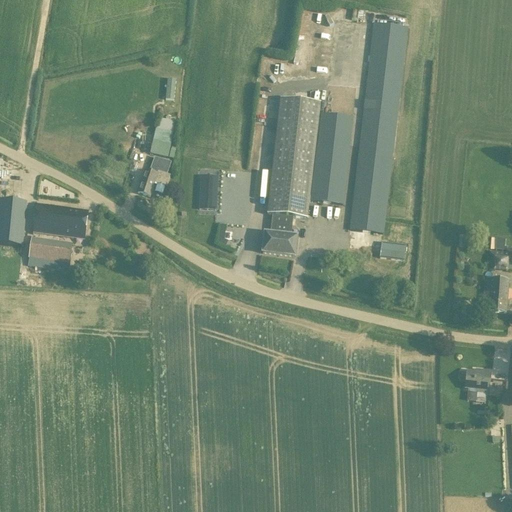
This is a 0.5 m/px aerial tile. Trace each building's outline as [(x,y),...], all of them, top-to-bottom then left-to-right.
[(350,20),(351,11),(336,11),(335,20),(350,20)] [(407,28),(372,24),(348,232),(383,236),(392,156),(407,28)] [(299,64),(302,51),(308,53),(311,40),(299,36),(292,62),(299,64)] [(294,259),(296,239),(290,238),(292,219),(307,221),(320,105),(279,100),(266,216),(272,217),(270,236),(264,235),(262,255),(294,259)] [(343,206),(353,119),(320,114),(310,203),(343,206)] [(150,155),(168,159),(172,140),(154,136),(150,155)] [(167,177),(171,165),(155,159),(150,173),(145,171),(137,194),(150,199),(155,184),(166,188),(170,178),(167,177)] [(186,178),(186,192),(209,193),(211,178),(186,178)] [(0,201),(0,245),(22,248),(27,204),(0,201)] [(87,213),(37,206),(34,234),(84,241),(87,213)] [(224,245),(226,226),(218,224),(215,244),(224,245)] [(29,260),(28,268),(47,271),(69,274),(73,245),(31,239),(28,260),(29,260)] [(507,248),(504,248),(505,240),(497,239),(496,251),(507,252),(507,248)] [(405,248),(381,245),(379,260),(403,264),(405,248)] [(511,255),(484,253),(482,270),(503,272),(502,280),(507,280),(507,272),(511,272),(511,255)] [(483,281),(483,292),(489,293),(487,314),(506,315),(508,283),(490,282),(483,281)] [(464,390),(477,392),(476,395),(475,403),(484,404),(485,391),(488,392),(490,374),(482,373),(481,374),(466,372),(464,390)]
